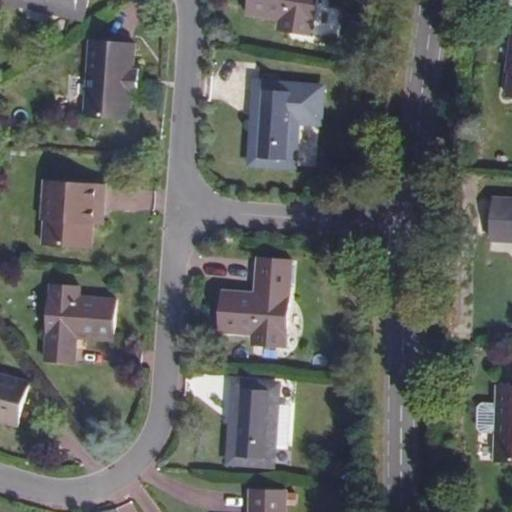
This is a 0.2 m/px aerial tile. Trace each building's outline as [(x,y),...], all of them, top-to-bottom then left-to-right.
[(84,0),(26,0),(82,13),(84,0)] [(315,0),(246,0),(244,9),(282,18),(280,28),(310,33),(315,0)] [(128,115),(129,92),(131,67),(133,42),(87,39),(83,112),(128,115)] [(131,67),(129,92),(137,92),(138,68),(131,67)] [(296,86),(257,83),(251,162),(290,165),(296,86)] [(103,188),(40,184),(38,218),(40,220),(39,245),(88,249),(90,222),(101,223),(103,188)] [(511,238),(498,237),(494,323),(511,323),(511,238)] [(291,260),(262,258),(260,293),(222,290),(220,331),(258,335),(258,346),(287,348),(291,260)] [(80,279),(50,277),(45,362),(75,364),(77,329),(113,332),(116,291),(79,288),(80,279)] [(0,420),(17,425),(30,382),(0,373),(0,420)] [(511,382),(497,382),(494,457),(511,457),(511,382)] [(276,386),(236,383),(231,459),(271,463),(276,386)] [(285,511),(287,490),(257,487),(256,511),(285,511)]
